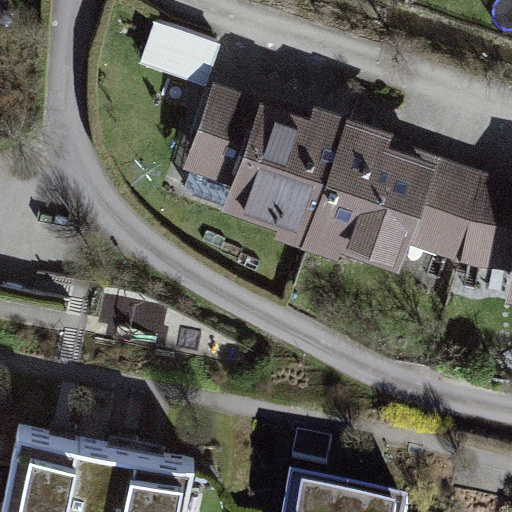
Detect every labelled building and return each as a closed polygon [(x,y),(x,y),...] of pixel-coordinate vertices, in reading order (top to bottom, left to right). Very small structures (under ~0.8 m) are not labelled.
[(205,81),(219,39),(155,16),(140,59),(205,81)] [(311,106),(214,73),(184,160),(231,176),(223,200),(280,220),(277,230),(301,238),(346,105),(315,94),(311,106)] [(0,97),(11,99),(13,88),(0,85),(0,97)] [(397,121),(346,105),(301,238),(336,251),(340,241),(397,260),(404,238),(455,254),(482,161),(393,135),(397,121)] [(511,167),(482,161),(462,257),(511,267),(511,269),(508,290),(511,290),(511,167)] [(184,511),(195,461),(18,423),(0,505),(0,511),(184,511)] [(334,441),(297,433),(292,459),(328,467),(334,441)] [(404,511),(292,489),(286,511),(404,511)]
